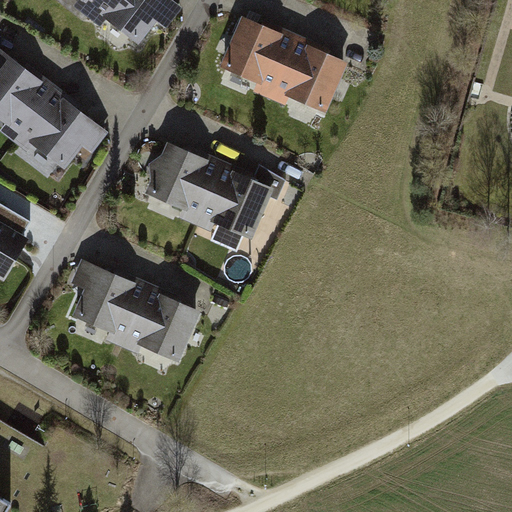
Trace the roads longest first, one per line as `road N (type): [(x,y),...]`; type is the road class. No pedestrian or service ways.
road 1 (residential): [(6,351),(208,0)]
road 2 (track): [(511,367),(448,409),(271,499)]
road 3 (residential): [(6,351),(206,468)]
